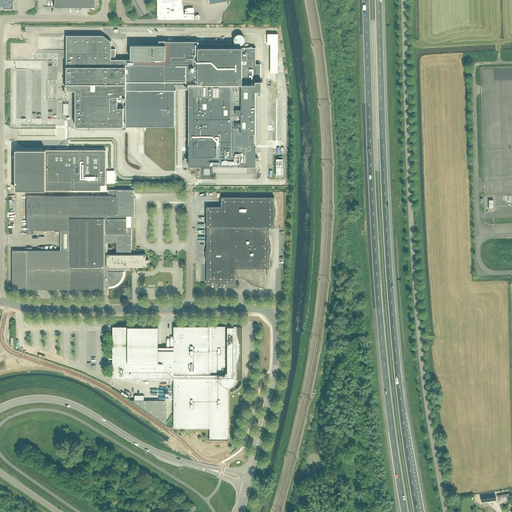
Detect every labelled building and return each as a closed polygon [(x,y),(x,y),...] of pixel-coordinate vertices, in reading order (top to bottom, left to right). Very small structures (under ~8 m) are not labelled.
[(157,0),(157,19),(194,19),(194,14),(184,14),(181,0),(157,0)] [(236,35),(234,38),(234,42),(237,44),(241,45),(244,43),(245,39),(243,36),(240,34),(236,35)] [(131,45),(131,59),(115,59),(115,49),(111,49),(111,41),(103,35),(67,35),(66,83),(66,84),(66,90),(75,90),(75,126),(123,126),(123,107),(117,107),(117,102),(126,102),(126,126),(174,126),(174,90),(176,90),(174,90),(174,84),(186,84),(186,85),(186,86),(185,86),(185,87),(186,88),(187,88),(188,88),(188,87),(188,86),(188,85),(188,84),(189,84),(189,144),(189,147),(189,166),(256,166),(256,147),(255,147),(255,145),(256,91),(261,91),(261,81),(262,81),(261,81),(261,64),(255,64),(256,47),(232,47),(232,43),(199,43),(199,41),(166,41),(166,40),(159,40),(159,45),(131,45)] [(32,250),(32,247),(27,247),(27,250),(12,250),(12,289),(104,289),(104,288),(109,288),(109,286),(110,286),(111,286),(112,286),(113,285),(115,285),(116,284),(117,283),(118,282),(119,281),(120,280),(121,279),(122,278),(122,277),(123,276),(123,275),(123,274),(123,273),(123,271),(125,271),(125,267),(146,267),(146,262),(147,262),(148,262),(149,262),(149,261),(149,260),(149,259),(148,259),(147,259),(146,259),(146,254),(131,254),(131,228),(126,228),(126,216),(134,216),(134,189),(116,189),(116,190),(101,190),(101,185),(106,185),(106,150),(15,150),(15,190),(71,190),(71,196),(27,196),(27,230),(27,234),(34,234),(34,230),(58,230),(58,250),(32,250)] [(208,248),(208,262),(207,262),(207,282),(236,282),(236,278),(237,278),(239,278),(241,278),(242,279),(243,279),(245,280),(246,280),(247,281),(249,282),(250,283),(251,283),(254,285),(256,286),(257,286),(259,286),(260,287),(262,287),(264,287),(264,268),(269,268),(269,257),(270,256),(270,254),(270,253),(270,252),(271,251),(271,249),(271,247),(271,246),(271,244),(270,243),(270,242),(270,241),(270,240),(270,239),(269,238),(269,227),(274,227),(274,220),(275,219),(276,217),(276,215),(276,213),(276,211),(276,209),(276,208),(276,206),(275,204),(274,202),(274,197),(221,197),(221,206),(207,206),(207,227),(207,248),(208,248)] [(174,350),(158,350),(158,326),(113,326),(113,378),(174,378),(174,428),(210,428),(210,439),(209,439),(209,440),(229,440),(229,439),(228,439),(228,393),(228,387),(229,387),(230,387),(230,386),(231,386),(232,386),(232,385),(233,385),(234,384),(235,383),(236,382),(236,381),(236,380),(236,379),(237,378),(243,378),(243,326),(236,326),(236,325),(234,325),(234,326),(228,326),(174,326),(174,350)] [(138,400),(166,420),(166,400),(138,400)] [(509,493),(481,497),(482,501),(510,497),(509,493)]
